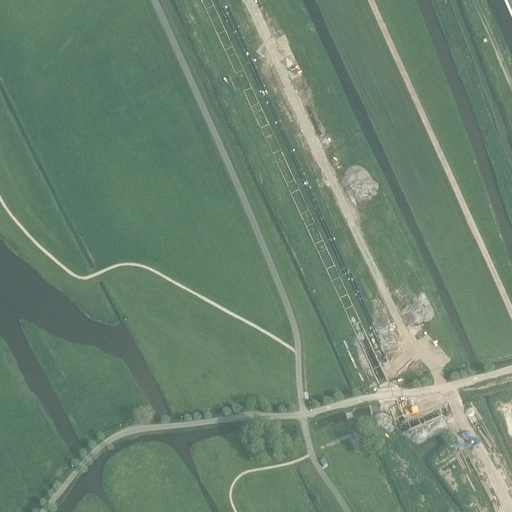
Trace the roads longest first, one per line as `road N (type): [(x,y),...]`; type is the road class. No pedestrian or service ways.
road 1 (unclassified): [(43,511),(120,434),(303,414),(511,369)]
road 2 (track): [(372,0),(511,311)]
